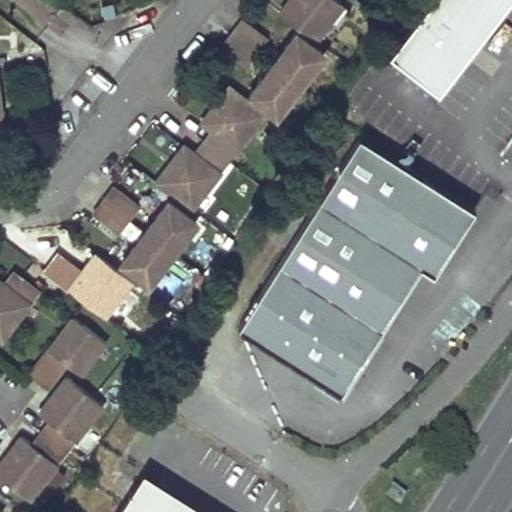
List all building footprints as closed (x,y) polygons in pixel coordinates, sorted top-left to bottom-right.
[(285,0),(282,3),(319,31),(343,0),(285,0)] [(448,87),(509,0),(497,0),(461,52),(425,27),(404,56),(448,87)] [(443,0),(425,27),(461,52),(497,0),(443,0)] [(268,31),(245,13),(226,38),(249,56),(268,31)] [(314,63),(325,48),(295,26),(283,43),(286,45),(282,50),(279,48),(264,67),(268,69),(263,75),(260,72),(247,89),(233,78),(219,96),(222,99),(218,104),(215,102),(203,117),(213,125),(197,146),(187,138),(176,153),(179,156),(175,161),(171,158),(160,173),(196,201),(224,165),(222,164),(238,144),(239,145),(269,106),(277,111),(289,96),(291,98),(316,65),(314,63)] [(327,50),(325,48),(314,63),(316,65),(327,50)] [(289,96),(277,111),(279,113),(291,98),(289,96)] [(476,206),(362,134),(242,324),(344,388),(423,262),(436,271),(476,206)] [(139,199),(116,181),(98,204),(121,222),(139,199)] [(188,227),(198,213),(172,193),(159,209),(162,211),(158,217),(155,215),(140,234),(144,236),(140,242),(137,239),(124,256),(151,277),(163,262),(164,263),(191,229),(188,227)] [(201,215),(198,213),(188,227),(191,229),(201,215)] [(137,275),(99,245),(86,261),(91,265),(86,270),(82,267),(58,248),(48,262),(70,280),(71,280),(108,310),(122,292),(123,293),(137,275)] [(91,265),(86,261),(82,267),(86,270),(91,265)] [(153,278),(164,263),(163,262),(151,277),(153,278)] [(43,286),(15,264),(4,278),(0,274),(0,329),(6,334),(18,318),(17,317),(30,300),(31,301),(43,286)] [(108,335),(75,310),(34,365),(48,376),(66,353),(70,347),(75,351),(71,357),(83,367),(108,335)] [(66,353),(71,357),(75,351),(70,347),(66,353)] [(107,398),(70,370),(58,385),(61,388),(57,394),(54,391),(43,406),(52,413),(33,437),(24,430),(14,443),(18,446),(13,451),(10,448),(0,461),(0,463),(36,491),(107,398)] [(219,511),(149,468),(120,511),(219,511)]
